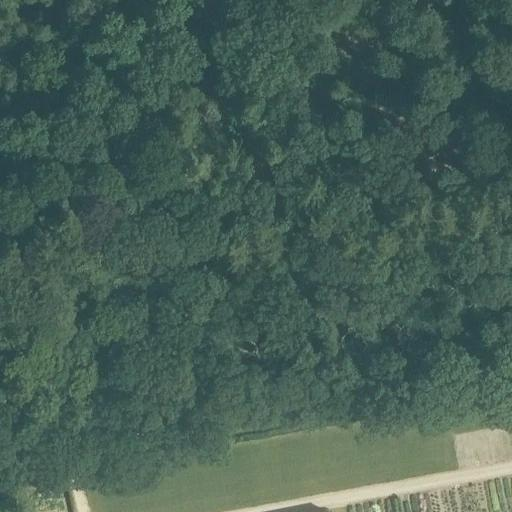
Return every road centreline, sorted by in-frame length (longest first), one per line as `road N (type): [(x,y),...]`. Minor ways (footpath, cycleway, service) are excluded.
road 1 (track): [(511,367),(0,458)]
road 2 (track): [(0,282),(511,203)]
road 3 (track): [(0,249),(92,188),(161,117),(193,70),(222,0)]
road 4 (track): [(511,471),(289,511)]
